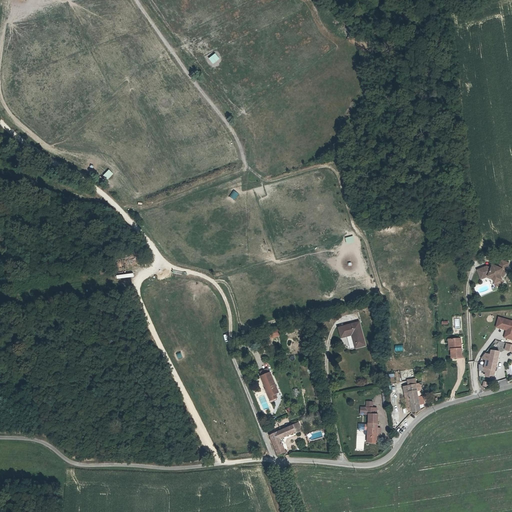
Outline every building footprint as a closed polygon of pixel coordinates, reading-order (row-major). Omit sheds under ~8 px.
[(212,64),(219,58),(214,53),(208,58),(212,64)] [(229,196),(234,200),(239,194),(233,190),(229,196)] [(489,282),(491,287),(499,284),(498,281),(500,279),(505,267),(498,264),(495,272),(491,271),(491,270),(489,269),(488,272),(483,271),(477,273),(481,282),(485,280),(489,282)] [(495,331),(505,333),(507,334),(506,341),(511,342),(511,324),(497,321),(495,331)] [(271,339),(279,335),(275,327),(267,331),(271,339)] [(342,341),(353,339),(356,352),(366,350),(360,327),(340,332),(342,341)] [(511,344),(506,342),(503,349),(511,351),(511,344)] [(460,361),(459,351),(456,351),(455,345),(447,346),(447,362),(460,361)] [(483,382),(488,382),(488,379),(492,380),(497,352),(488,350),(483,382)] [(271,378),(262,381),(272,410),(279,407),(277,403),(280,402),(271,378)] [(416,386),(408,388),(406,388),(406,390),(407,396),(415,395),(417,388),(416,386)] [(418,413),(415,395),(407,396),(403,397),(406,413),(407,413),(408,415),(411,414),(418,413)] [(370,418),(368,427),(377,428),(379,419),(377,419),(378,413),(367,411),(366,417),(370,418)] [(376,436),(377,428),(368,427),(366,437),(364,448),(373,450),(374,447),(376,448),(377,443),(375,442),(376,436)] [(299,429),(294,431),(296,436),(297,438),(302,436),(299,429)] [(279,442),(296,436),(294,431),(268,440),(275,457),(283,454),(279,442)]
